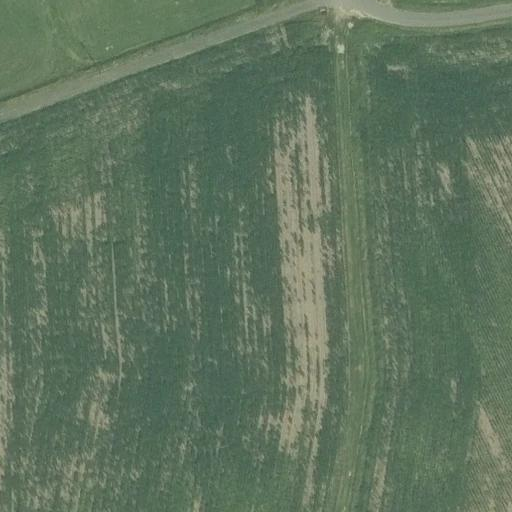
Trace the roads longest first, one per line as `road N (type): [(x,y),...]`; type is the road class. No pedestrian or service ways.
road 1 (track): [(343,0),(363,385),(341,511)]
road 2 (unclassified): [(334,0),(0,119)]
road 3 (unclassified): [(348,0),(383,19),(434,25),(511,13)]
